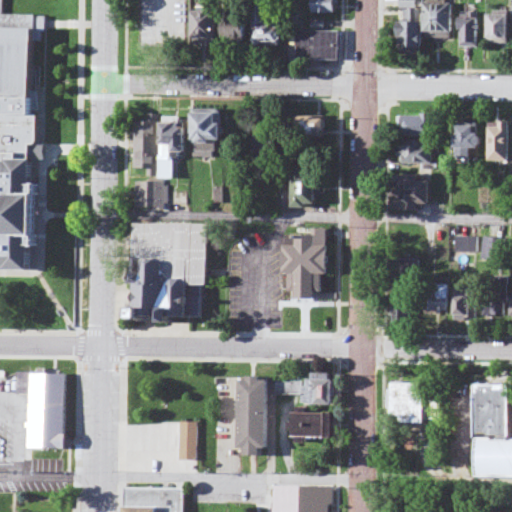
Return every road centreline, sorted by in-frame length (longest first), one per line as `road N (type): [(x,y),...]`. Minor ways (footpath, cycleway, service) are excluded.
road 1 (residential): [(511,350),(0,344)]
road 2 (tertiary): [(358,511),(362,0)]
road 3 (secondary): [(97,511),(100,0)]
road 4 (residential): [(511,86),(99,83)]
